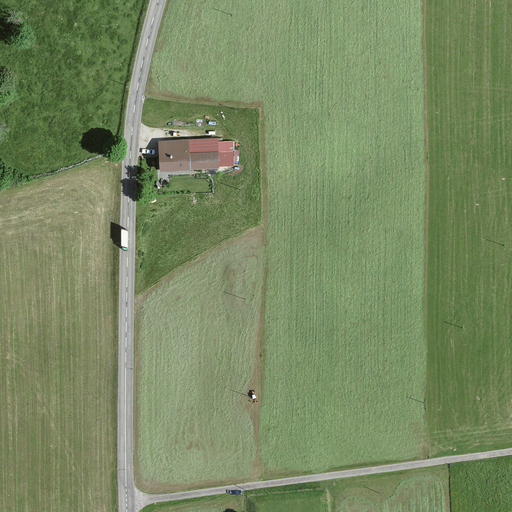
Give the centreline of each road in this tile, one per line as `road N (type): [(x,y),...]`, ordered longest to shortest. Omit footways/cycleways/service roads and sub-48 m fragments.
road 1 (tertiary): [(159,0),(131,152),(127,511)]
road 2 (track): [(511,451),(127,501)]
